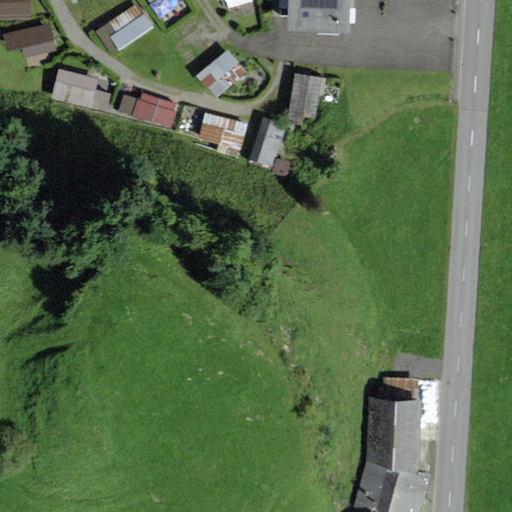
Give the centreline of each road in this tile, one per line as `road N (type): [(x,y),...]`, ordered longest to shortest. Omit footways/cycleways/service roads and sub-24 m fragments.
road 1 (tertiary): [(447,511),(479,0)]
road 2 (unknown): [(43,0),(92,51),(205,100)]
